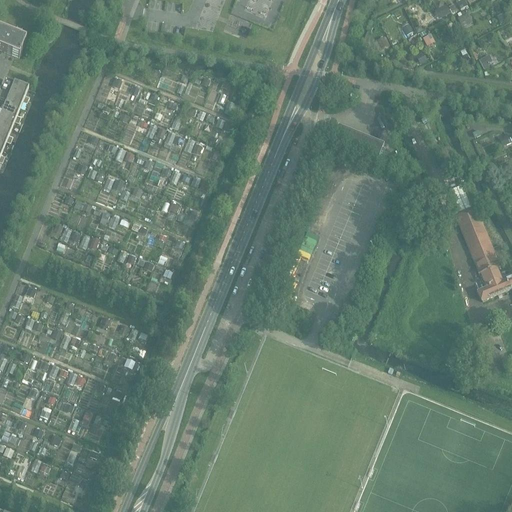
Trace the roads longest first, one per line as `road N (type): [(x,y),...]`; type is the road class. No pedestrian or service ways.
road 1 (unclassified): [(188,369),(208,366),(310,119)]
road 2 (secondary): [(188,369),(274,158)]
road 3 (secondary): [(336,0),(274,158)]
road 4 (unclassified): [(371,84),(511,108)]
road 5 (secondary): [(300,114),(340,0)]
